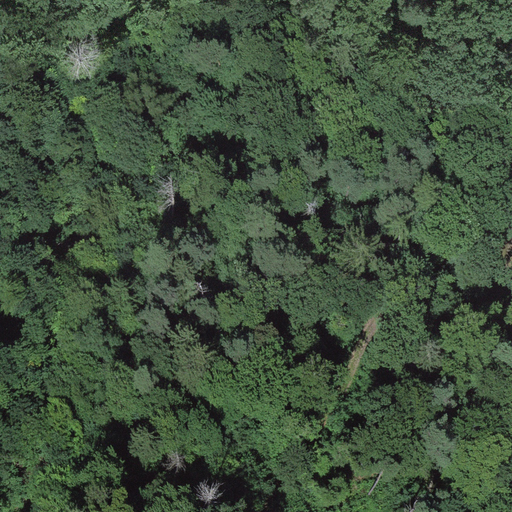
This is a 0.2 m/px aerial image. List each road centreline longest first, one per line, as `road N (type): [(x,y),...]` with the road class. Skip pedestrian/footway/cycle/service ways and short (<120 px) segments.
road 1 (track): [(429,511),(497,303),(504,203),(494,0)]
road 2 (track): [(499,269),(447,287),(387,341),(263,496),(259,511)]
